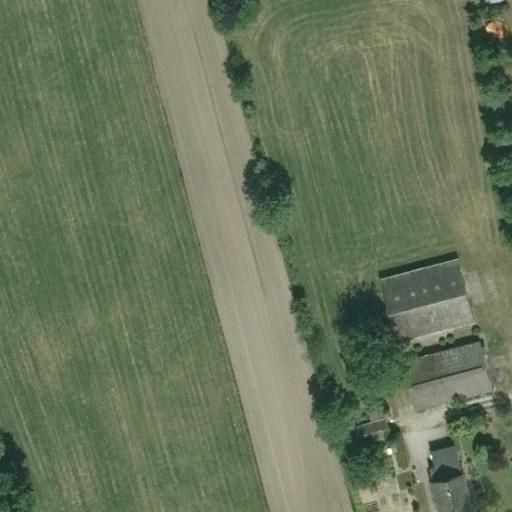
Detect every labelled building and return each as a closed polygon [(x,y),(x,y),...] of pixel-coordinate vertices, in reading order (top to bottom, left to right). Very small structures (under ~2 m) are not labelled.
[(508,116),(511,114),(511,98),(503,102),(508,116)] [(475,321),(458,258),(381,279),(397,342),(475,321)] [(415,410),(492,390),(480,341),(402,361),(415,410)] [(354,427),(359,446),(390,437),(385,418),(354,427)] [(365,460),(383,456),(380,443),(362,448),(365,460)] [(441,511),(453,511),(472,507),(455,443),(432,449),(436,465),(432,466),(435,479),(433,479),(441,511)]
